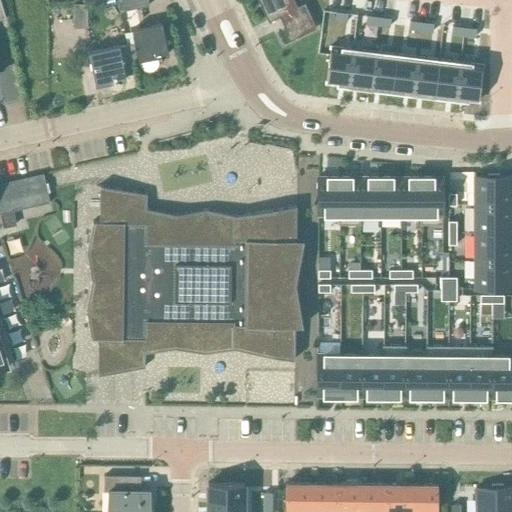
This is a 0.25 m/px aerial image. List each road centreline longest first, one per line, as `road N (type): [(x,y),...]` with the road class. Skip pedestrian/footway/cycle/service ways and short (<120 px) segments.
road 1 (residential): [(180,449),(511,453)]
road 2 (tertiary): [(511,141),(301,121),(274,112),(248,75)]
road 3 (residential): [(248,75),(204,94),(0,140)]
road 4 (residential): [(0,447),(180,449)]
